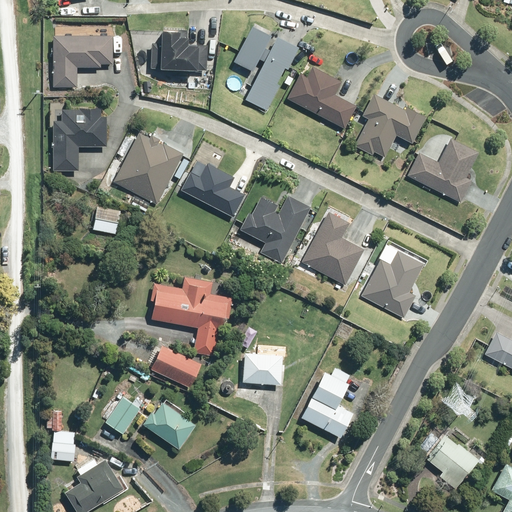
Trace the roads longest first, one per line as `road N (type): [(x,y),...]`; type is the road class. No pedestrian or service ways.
road 1 (unclassified): [(22,511),(8,0)]
road 2 (residential): [(350,511),(511,206)]
road 3 (residential): [(501,82),(410,58),(405,30),(418,18),(440,20),(471,46)]
